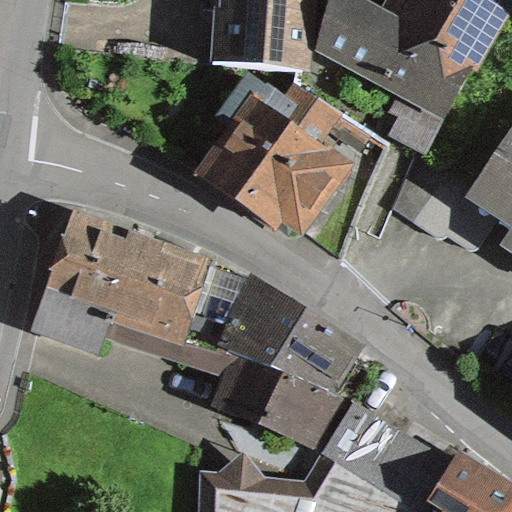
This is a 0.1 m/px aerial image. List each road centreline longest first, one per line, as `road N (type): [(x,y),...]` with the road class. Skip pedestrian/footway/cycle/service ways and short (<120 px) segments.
road 1 (residential): [(0,167),(101,179),(178,204),(511,441)]
road 2 (residential): [(22,0),(0,138)]
